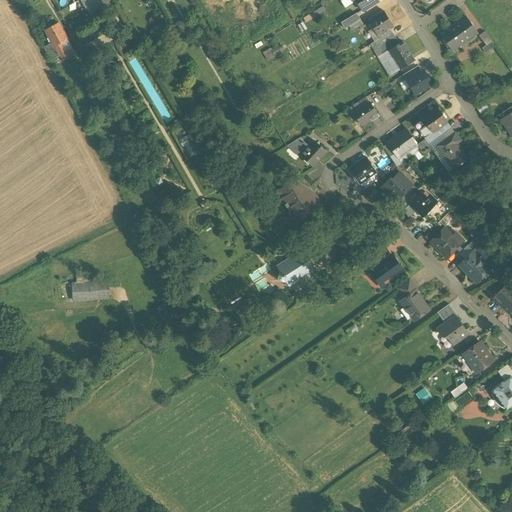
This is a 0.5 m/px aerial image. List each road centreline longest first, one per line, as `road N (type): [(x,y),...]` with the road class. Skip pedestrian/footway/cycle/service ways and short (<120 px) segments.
road 1 (residential): [(449,79),(332,165),(327,177),(386,219),(511,341)]
road 2 (track): [(0,427),(53,423),(143,511)]
